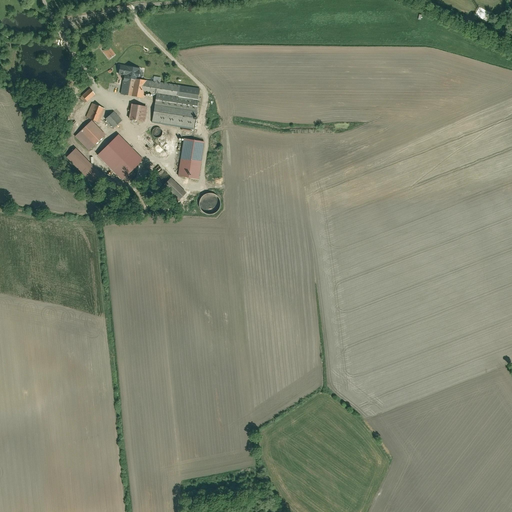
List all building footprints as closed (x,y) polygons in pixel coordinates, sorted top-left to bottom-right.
[(118,79),(122,80),(120,96),(143,99),(144,95),(157,97),(152,123),(194,130),(198,104),(199,104),(201,90),(142,81),(144,70),(120,66),(118,79)] [(81,99),(86,104),(95,95),(90,90),(81,99)] [(91,104),(84,120),(99,126),(106,110),(91,104)] [(129,104),(126,120),(147,123),(150,107),(129,104)] [(112,115),(106,120),(114,128),(120,123),(112,115)] [(104,137),(91,124),(79,137),(92,150),(104,137)] [(153,132),(154,136),(156,138),(159,138),(161,138),(163,136),(164,133),(163,130),(160,128),(157,128),(154,130),(153,132)] [(204,141),(183,138),(178,175),(198,178),(204,141)] [(137,162),(114,139),(98,154),(121,178),(137,162)] [(172,177),(164,185),(179,201),(187,194),(172,177)]
